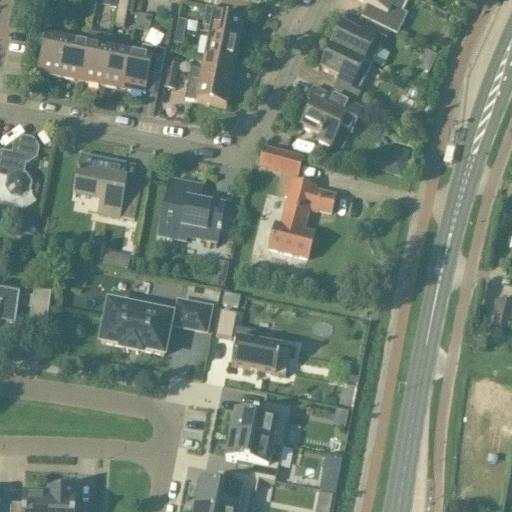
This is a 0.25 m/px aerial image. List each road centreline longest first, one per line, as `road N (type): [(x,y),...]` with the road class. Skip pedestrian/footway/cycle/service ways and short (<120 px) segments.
road 1 (secondary): [(397,511),(449,239),(511,49)]
road 2 (residential): [(0,110),(225,155),(256,136),(312,22)]
road 3 (residential): [(0,384),(168,413),(161,457)]
road 4 (residential): [(161,457),(0,449)]
